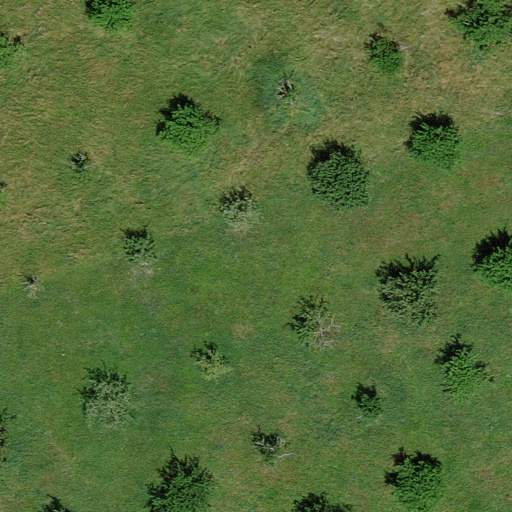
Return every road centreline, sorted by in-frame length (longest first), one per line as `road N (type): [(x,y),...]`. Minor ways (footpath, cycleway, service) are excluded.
road 1 (motorway): [(163,0),(105,511)]
road 2 (motorway): [(224,511),(280,0)]
